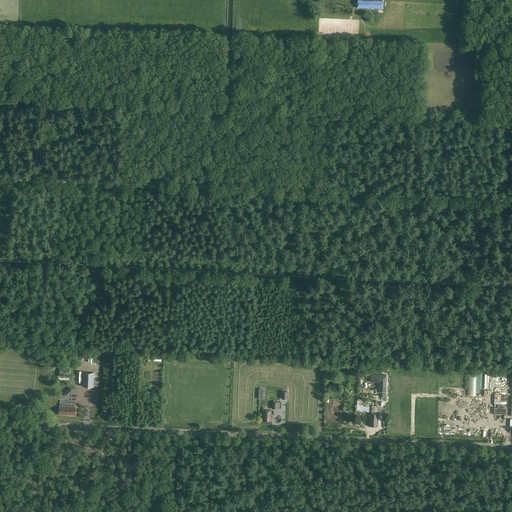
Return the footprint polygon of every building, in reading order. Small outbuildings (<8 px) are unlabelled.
[(383,8),(383,0),(367,0),(358,0),(358,8),(383,8)] [(93,387),(93,373),(84,373),(83,386),(93,387)] [(386,376),(372,375),(371,381),(379,381),(379,395),(385,396),(386,376)] [(360,411),(369,412),(369,407),(363,406),(363,405),(359,405),(360,400),(358,400),(357,405),(356,411),(360,411)] [(494,408),(494,414),(506,414),(506,408),(503,408),(503,405),(497,405),(497,408),(494,408)] [(59,415),(75,415),(75,407),(59,406),(59,415)] [(271,411),(263,410),(263,421),(271,421),(271,411)] [(369,414),(369,426),(377,426),(377,414),(369,414)]
